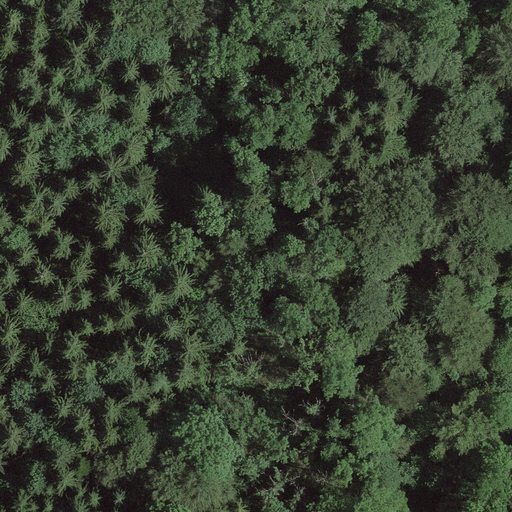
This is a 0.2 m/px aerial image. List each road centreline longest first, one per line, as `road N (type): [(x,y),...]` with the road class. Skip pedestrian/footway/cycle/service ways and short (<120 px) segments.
road 1 (track): [(394,511),(397,434),(355,355),(255,310),(129,217),(22,107),(0,60)]
road 2 (track): [(126,0),(275,58),(452,89),(511,88)]
